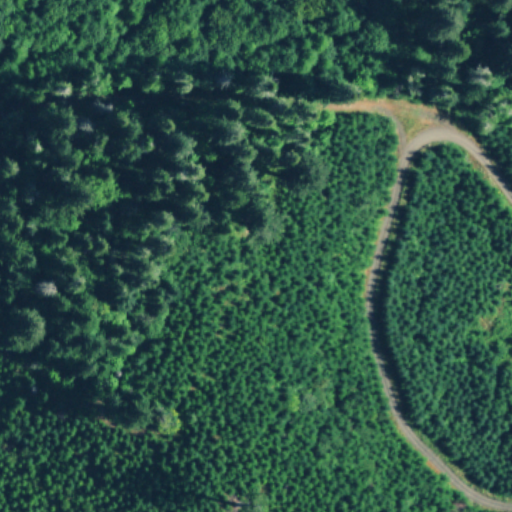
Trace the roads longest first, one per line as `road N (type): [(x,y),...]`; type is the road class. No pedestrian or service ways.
road 1 (track): [(511,189),(465,135),(408,116),(377,216),(374,356),(407,434),(511,499)]
road 2 (track): [(408,116),(388,100),(305,73),(75,76),(0,103)]
